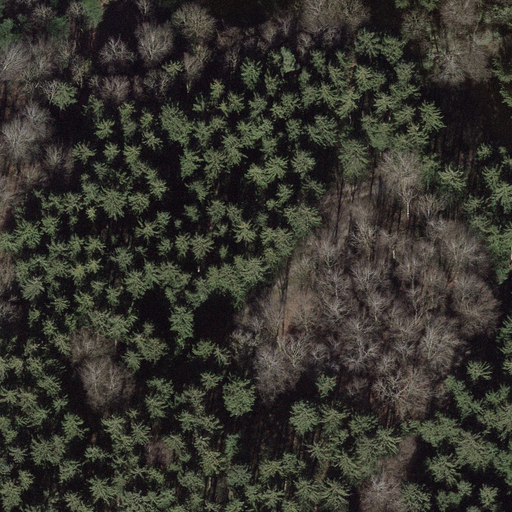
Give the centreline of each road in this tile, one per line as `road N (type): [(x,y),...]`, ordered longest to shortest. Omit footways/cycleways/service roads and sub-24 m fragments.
road 1 (track): [(0,290),(169,234),(511,148)]
road 2 (track): [(39,511),(387,184)]
